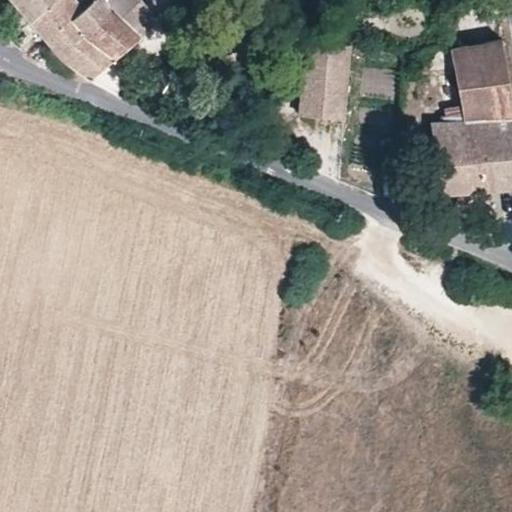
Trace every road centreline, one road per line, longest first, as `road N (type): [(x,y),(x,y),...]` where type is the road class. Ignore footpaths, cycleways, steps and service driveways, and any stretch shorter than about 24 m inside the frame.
road 1 (residential): [(0,60),(511,261)]
road 2 (track): [(388,214),(348,237),(311,293),(261,511)]
